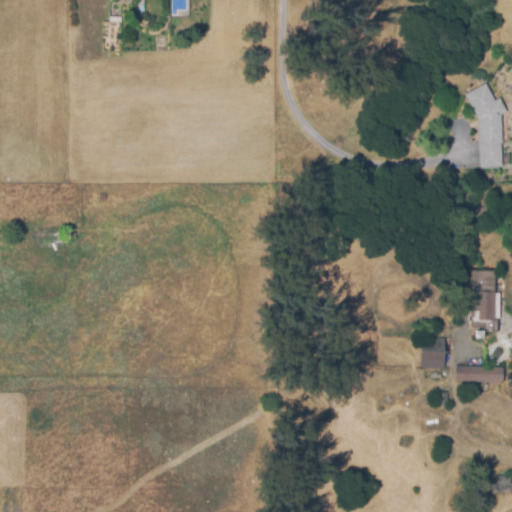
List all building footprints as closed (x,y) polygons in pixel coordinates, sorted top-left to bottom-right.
[(480,168),(480,121),(466,95),(486,83),(495,100),(499,98),(507,112),(501,115),(502,168),(480,168)] [(496,270),(496,292),(501,292),(501,319),(499,319),(499,331),(486,331),(486,326),(474,326),(475,271),(496,270)] [(422,368),(422,338),(445,338),(445,368),(422,368)] [(504,383),(456,382),(456,365),(505,366),(504,383)] [(448,393),(448,406),(439,406),(440,392),(448,393)]
